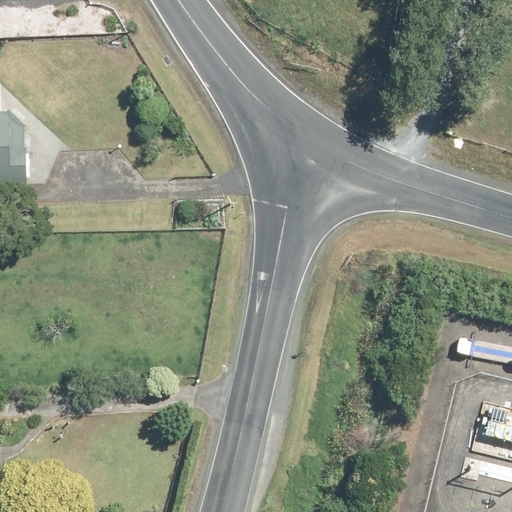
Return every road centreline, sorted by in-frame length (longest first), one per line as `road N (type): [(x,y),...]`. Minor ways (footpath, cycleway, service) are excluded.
road 1 (unclassified): [(226,511),(309,139)]
road 2 (residential): [(309,139),(362,169),(511,218)]
road 3 (unknown): [(422,191),(446,0)]
road 4 (tertiary): [(178,0),(238,78),(309,139)]
